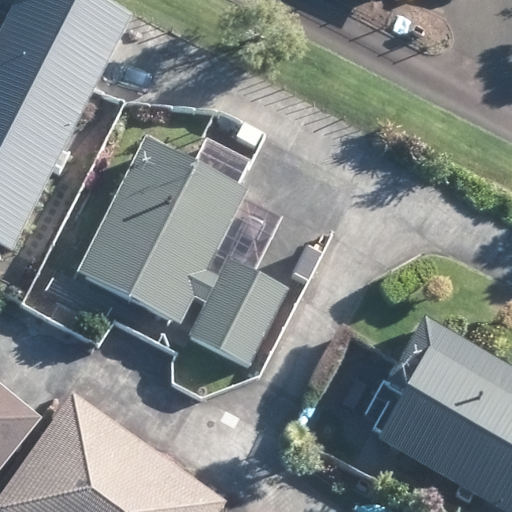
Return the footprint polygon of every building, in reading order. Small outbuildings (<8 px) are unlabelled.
[(119,20),(80,0),(6,0),(3,7),(0,13),(0,252),(1,253),(44,169),(51,172),(58,158),(51,153),(77,103),(84,88),(119,20)] [(373,0),(390,8),(393,0),(373,0)] [(234,190),(182,164),(132,140),(80,247),(67,273),(168,322),(180,297),(198,305),(182,339),(186,340),(238,366),(276,290),(218,261),(210,280),(197,274),(237,192),(234,190)] [(57,270),(71,242),(51,233),(39,261),(57,270)] [(0,274),(0,288),(12,294),(24,272),(7,263),(0,274)] [(41,317),(66,331),(75,313),(52,299),(41,317)] [(511,511),(511,378),(505,374),(411,321),(375,385),(390,394),(364,440),(494,511),(511,511)] [(206,511),(213,504),(60,394),(37,428),(0,479),(0,511),(206,511)] [(0,396),(0,456),(27,422),(30,420),(0,396)]
